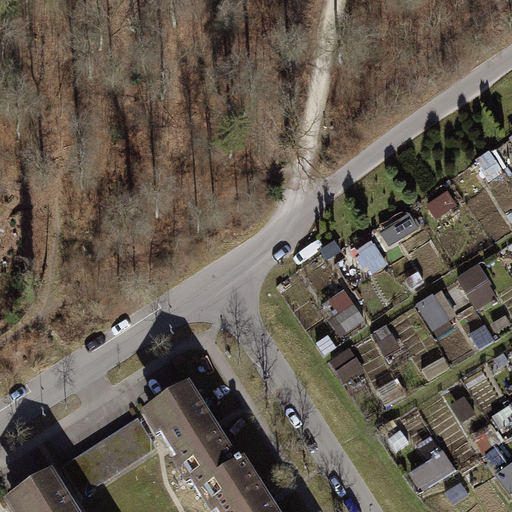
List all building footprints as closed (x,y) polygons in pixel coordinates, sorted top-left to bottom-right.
[(439,220),(463,211),(455,191),(431,200),(439,220)] [(394,249),(425,231),(415,213),(384,231),(394,249)] [(481,312),(505,298),(485,265),(462,279),(481,312)] [(349,290),(332,301),(353,333),(370,322),(349,290)] [(461,335),(453,320),(461,316),(447,290),(422,304),(444,344),(461,335)] [(348,381),(367,369),(355,351),(337,363),(348,381)] [(190,393),(148,421),(198,498),(240,471),(190,393)] [(64,511),(15,429),(0,438),(0,511),(64,511)] [(451,455),(414,471),(423,491),(460,475),(451,455)] [(511,465),(500,474),(511,490),(511,465)] [(240,471),(198,498),(207,511),(273,511),(245,468),(240,471)]
